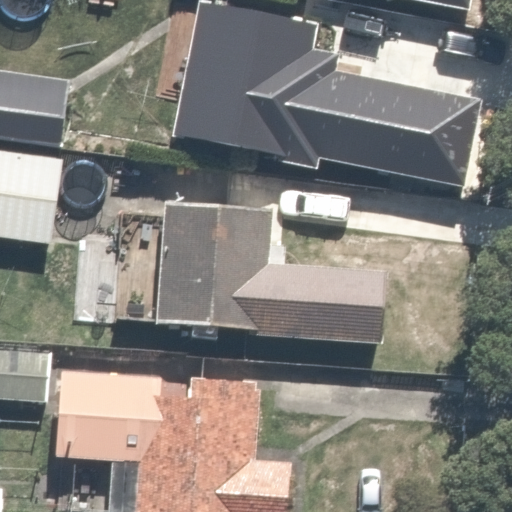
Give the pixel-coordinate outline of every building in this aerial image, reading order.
[(197,2),(169,139),(315,169),(338,58),(312,53),(317,26),(197,2)] [(469,58),(389,42),(379,91),(460,107),(469,58)] [(69,82),(0,72),(0,139),(60,148),(69,82)] [(61,161),(0,152),(0,240),(49,247),(61,161)] [(163,206),(155,324),(254,331),(253,337),(379,346),(384,275),(267,267),(270,214),(163,206)] [(49,355),(0,351),(0,400),(46,404),(49,355)] [(112,464),(107,511),(284,511),(288,466),(255,463),(260,387),(190,382),(189,399),(159,398),(160,380),(61,372),(54,460),(112,464)]
